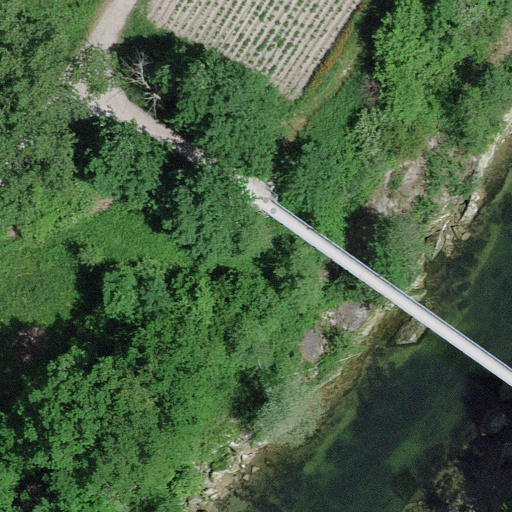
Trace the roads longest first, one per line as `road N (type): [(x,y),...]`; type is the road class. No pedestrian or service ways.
road 1 (track): [(79,78),(212,167)]
road 2 (track): [(0,172),(79,78)]
